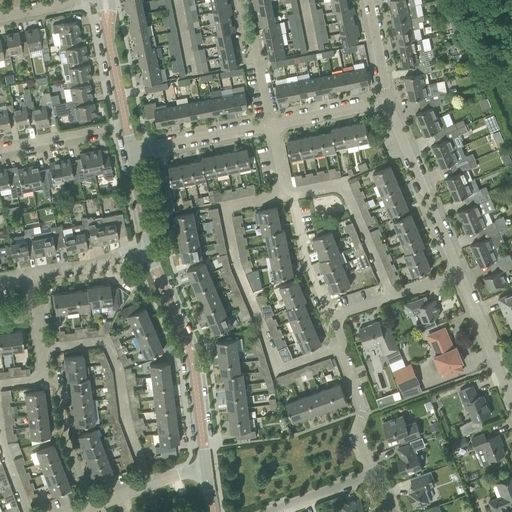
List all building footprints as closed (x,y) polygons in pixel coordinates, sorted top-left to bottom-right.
[(227,3),(226,0),(214,0),(211,1),(214,12),(231,8),(230,3),(227,3)] [(273,12),(271,0),(253,4),(254,9),(257,9),(258,15),(273,12)] [(350,2),(349,0),(331,0),(333,12),(337,11),(348,8),(347,3),(350,2)] [(415,5),(413,0),(387,0),(389,5),(391,4),(392,10),(407,7),(415,5)] [(145,14),(142,3),(125,6),(126,12),(129,11),(130,17),(145,14)] [(417,17),(415,5),(407,7),(392,10),(394,16),(391,16),(392,22),(410,18),(417,17)] [(354,7),(348,8),(337,11),(339,22),(353,19),(352,13),(355,13),(354,7)] [(232,14),(231,8),(214,12),(216,23),(231,20),(230,14),(232,14)] [(275,22),(273,12),(258,15),(259,20),(257,21),(258,27),(263,26),(263,25),(275,23),(275,22)] [(147,25),(145,14),(130,17),(131,22),(128,23),(129,28),(147,25)] [(424,20),(423,15),(417,17),(410,18),(392,22),(393,27),(396,27),(397,32),(420,28),(418,22),(424,20)] [(355,25),(353,19),(339,22),(341,33),(358,30),(357,24),(355,25)] [(67,22),(52,25),(54,32),(58,31),(61,43),(61,44),(73,41),(81,40),(78,27),(77,21),(77,20),(75,21),(71,22),(70,22),(67,22)] [(231,20),(216,23),(218,34),(230,32),(236,31),(234,25),(232,26),(231,20)] [(278,22),(275,22),(275,23),(263,25),(263,26),(264,31),(262,31),(263,37),(281,34),(278,22)] [(149,36),(147,25),(129,28),(131,34),(133,34),(134,39),(149,36)] [(24,31),(26,41),(28,51),(29,50),(40,48),(41,52),(48,51),(45,37),(39,38),(37,28),(24,31)] [(398,38),(395,39),(397,44),(414,41),(412,29),(397,32),(398,38)] [(359,35),(358,30),(341,33),(344,45),(358,42),(357,36),(359,35)] [(26,41),(20,42),(18,32),(5,35),(8,48),(9,54),(10,54),(21,52),(22,56),(29,55),(29,50),(28,51),(26,41)] [(218,34),(215,35),(217,46),(235,43),(234,37),(231,37),(230,32),(218,34)] [(283,45),(281,34),(263,37),(264,43),(267,42),(268,48),(283,45)] [(151,47),(149,36),(134,39),(135,45),(133,45),(134,51),(140,50),(139,50),(151,47)] [(414,41),(397,44),(398,50),(400,49),(401,55),(416,52),(424,50),(422,39),(414,41)] [(9,54),(8,48),(2,49),(0,40),(0,60),(3,60),(4,63),(11,61),(10,54),(9,54)] [(61,43),(59,44),(60,49),(60,51),(65,50),(67,62),(77,60),(87,58),(85,45),(74,47),(73,41),(61,44),(61,43)] [(236,48),(235,43),(217,46),(219,57),(234,54),(233,49),(236,48)] [(285,56),(283,45),(268,48),(269,53),(267,54),(268,60),(285,56)] [(139,62),(156,58),(154,47),(151,47),(139,50),(140,50),(141,55),(138,56),(139,62)] [(402,60),(400,61),(401,67),(411,65),(412,65),(415,64),(419,63),(419,68),(427,67),(424,50),(416,52),(401,55),(402,60)] [(235,60),(234,54),(219,57),(221,69),(239,65),(238,59),(235,60)] [(159,69),(156,58),(139,62),(140,67),(143,67),(144,72),(159,69)] [(67,62),(62,63),(65,73),(69,72),(71,81),(78,80),(91,77),(88,64),(78,66),(77,60),(67,62)] [(283,65),(282,60),(271,62),(272,68),(277,67),(283,65)] [(183,64),(172,67),(173,72),(179,71),(180,77),(185,76),(184,70),(183,64)] [(414,75),(404,77),(407,88),(425,85),(423,74),(432,72),(431,66),(427,67),(419,68),(415,68),(416,75),(414,75)] [(369,85),(366,68),(354,70),(357,85),(363,84),(363,86),(369,85)] [(161,81),(159,69),(144,72),(145,78),(143,78),(144,84),(161,81)] [(357,85),(354,70),(343,72),(346,90),(352,89),(352,86),(357,85)] [(346,90),(343,72),(332,75),(335,89),(340,88),(341,91),(346,90)] [(12,74),(4,75),(6,83),(14,82),(12,74)] [(335,89),(332,75),(321,77),(324,94),(330,93),(329,91),(335,89)] [(324,94),(321,77),(309,79),(312,94),(318,93),(318,95),(324,94)] [(312,94),(309,79),(298,81),(302,99),(307,98),(307,95),(312,94)] [(65,89),(63,89),(66,101),(67,101),(72,100),(82,99),(92,97),(89,84),(79,86),(78,80),(71,81),(64,82),(65,89)] [(302,99),(298,81),(287,84),(290,98),(295,97),(296,100),(302,99)] [(436,82),(425,85),(407,88),(409,100),(431,95),(432,101),(440,98),(447,96),(446,93),(438,90),(436,82)] [(290,98),(287,84),(275,86),(279,103),(285,102),(284,99),(290,98)] [(13,108),(15,118),(14,118),(16,129),(30,126),(27,116),(33,115),(34,114),(32,107),(29,88),(23,89),(24,93),(23,94),(24,102),(25,106),(20,107),(13,108)] [(33,107),(32,107),(34,114),(33,115),(36,128),(49,125),(47,115),(53,113),(52,105),(50,99),(49,92),(42,94),(38,104),(39,106),(33,107)] [(235,94),(233,94),(237,112),(242,110),(242,108),(248,107),(247,105),(245,95),(245,92),(235,94)] [(237,112),(233,94),(222,96),(225,111),(230,110),(231,113),(237,112)] [(225,111),(222,96),(211,99),(214,116),(220,115),(219,112),(225,111)] [(441,103),(440,98),(432,101),(435,106),(441,103)] [(68,101),(52,105),(53,113),(54,116),(67,113),(74,112),(76,120),(78,119),(79,122),(84,121),(84,118),(96,116),(94,109),(93,103),(83,105),(82,99),(72,100),(67,101),(68,101)] [(214,116),(211,99),(199,101),(202,116),(208,115),(209,117),(214,116)] [(202,116),(199,101),(188,103),(192,121),(197,119),(197,117),(202,116)] [(155,102),(144,104),(147,119),(156,117),(157,125),(163,124),(164,126),(169,125),(166,108),(165,104),(155,106),(155,102)] [(192,121),(188,103),(177,105),(180,120),(185,119),(186,122),(192,121)] [(0,111),(0,131),(11,130),(9,120),(14,118),(15,118),(13,108),(12,104),(5,105),(6,110),(0,111)] [(180,120),(177,105),(166,108),(169,125),(175,124),(174,121),(180,120)] [(420,125),(437,118),(433,107),(415,114),(420,125)] [(493,115),(485,118),(487,123),(495,119),(493,115)] [(442,129),(437,118),(420,125),(424,136),(442,129)] [(365,122),(354,124),(358,143),(369,141),(365,122)] [(457,129),(455,123),(444,128),(446,133),(449,132),(457,129)] [(358,143),(354,124),(343,127),(346,145),(358,143)] [(457,148),(453,137),(468,131),(465,125),(457,129),(449,132),(451,138),(432,146),(436,157),(454,149),(457,148)] [(346,145),(343,127),(331,129),(332,132),(335,147),(336,147),(346,145)] [(332,132),(321,134),(325,153),(336,151),(336,147),(335,147),(332,132)] [(325,153),(321,134),(310,136),(313,155),(325,153)] [(313,155),(310,136),(299,138),(302,157),(313,155)] [(302,157),(299,138),(287,141),(291,159),(302,157)] [(247,149),(235,151),(239,170),(251,167),(247,149)] [(458,160),(454,149),(436,157),(441,168),(458,160)] [(107,180),(113,179),(108,155),(101,157),(100,150),(89,152),(94,174),(101,173),(102,176),(107,180)] [(239,170),(235,151),(224,153),(228,172),(239,170)] [(94,174),(89,152),(79,154),(82,167),(76,168),(79,181),(84,180),(91,181),(92,178),(95,178),(94,174)] [(228,172),(224,153),(213,155),(217,174),(228,172)] [(465,156),(460,159),(463,165),(475,160),(473,153),(465,156)] [(217,174),(213,155),(202,158),(202,161),(206,176),(217,174)] [(79,181),(76,168),(71,169),(69,159),(59,161),(62,178),(72,176),(74,182),(79,181)] [(477,166),(475,160),(463,165),(465,171),(477,166)] [(62,178),(59,161),(48,163),(49,169),(44,170),(48,187),(53,186),(63,184),(62,178)] [(202,161),(191,163),(195,182),(206,179),(206,176),(202,161)] [(195,182),(191,163),(180,165),(184,184),(195,182)] [(48,190),(48,187),(44,170),(39,171),(38,165),(27,167),(32,191),(42,189),(43,191),(48,190)] [(169,169),(161,171),(169,211),(175,210),(172,198),(175,197),(173,186),(182,184),(184,184),(180,165),(169,167),(169,169)] [(390,166),(373,173),(377,184),(395,177),(390,166)] [(32,191),(27,167),(17,169),(20,183),(14,185),(17,196),(22,195),(21,193),(32,191)] [(17,197),(17,196),(14,185),(13,178),(8,179),(6,168),(0,169),(0,194),(11,192),(12,198),(17,197)] [(468,182),(463,171),(446,179),(450,189),(468,182)] [(399,187),(395,177),(377,184),(382,195),(399,187)] [(475,179),(468,182),(450,189),(455,200),(474,192),(476,198),(488,193),(486,187),(479,190),(475,179)] [(399,187),(382,195),(382,196),(386,205),(404,198),(399,187)] [(489,211),(485,201),(490,198),(488,193),(476,198),(478,203),(457,212),(461,223),(482,215),(488,212),(489,211)] [(404,198),(386,205),(387,206),(391,216),(408,209),(404,199),(404,198)] [(280,207),(258,211),(260,223),(279,219),(278,214),(281,213),(280,207)] [(193,212),(174,216),(177,227),(195,223),(193,212)] [(103,217),(108,242),(118,240),(116,228),(124,226),(122,213),(103,217)] [(411,214),(393,222),(398,232),(415,225),(411,214)] [(466,234),(486,225),(482,215),(461,223),(466,234)] [(494,222),(488,225),(490,231),(497,227),(506,224),(503,216),(496,219),(494,222)] [(91,239),(87,218),(86,217),(81,218),(82,224),(72,226),(73,234),(77,252),(87,249),(86,244),(91,242),(91,239)] [(108,242),(103,217),(93,219),(92,217),(87,218),(91,239),(96,238),(97,245),(108,242)] [(279,219),(260,223),(263,235),(266,234),(266,233),(281,230),(280,225),(283,224),(282,218),(279,219)] [(197,235),(195,223),(177,227),(179,239),(197,235)] [(73,234),(72,226),(61,228),(61,225),(56,226),(59,246),(65,245),(66,254),(77,252),(73,234)] [(420,235),(415,225),(398,232),(402,243),(420,235)] [(59,246),(56,226),(50,227),(51,231),(40,233),(45,255),(55,253),(54,247),(59,246)] [(504,244),(500,233),(497,227),(490,231),(487,232),(490,237),(471,245),(475,256),(493,249),(504,244)] [(45,255),(40,233),(40,232),(33,233),(33,229),(30,228),(23,229),(24,234),(26,240),(28,252),(33,251),(34,257),(45,255)] [(287,229),(281,230),(266,233),(266,234),(268,244),(287,241),(285,235),(288,235),(287,229)] [(315,250),(318,249),(335,242),(331,231),(313,238),(316,244),(313,245),(315,250)] [(28,252),(26,240),(24,234),(8,238),(10,246),(11,251),(11,253),(13,261),(29,258),(28,252)] [(200,246),(197,235),(179,239),(181,250),(200,246)] [(424,246),(420,235),(402,243),(407,254),(422,247),(424,246)] [(289,240),(287,241),(268,244),(270,256),(289,252),(288,247),(291,246),(289,240)] [(340,253),(335,242),(318,249),(320,254),(317,255),(319,260),(323,259),(337,254),(340,253)] [(202,258),(200,246),(181,250),(183,261),(202,258)] [(422,247),(407,254),(404,255),(409,266),(426,258),(422,247)] [(497,259),(494,252),(493,249),(475,256),(480,267),(497,259)] [(292,251),(289,252),(270,256),(273,267),(291,263),(290,258),(293,257),(292,251)] [(342,264),(337,254),(323,259),(319,260),(322,266),(319,267),(321,273),(324,271),(342,264)] [(366,254),(356,258),(361,268),(363,268),(370,265),(366,254)] [(509,254),(501,258),(499,259),(501,264),(511,260),(509,254)] [(431,268),(426,258),(409,266),(413,276),(431,268)] [(511,259),(511,260),(501,264),(504,270),(484,278),(490,291),(507,283),(505,276),(510,274),(508,270),(511,268),(511,259)] [(209,273),(205,263),(187,270),(191,279),(190,279),(191,281),(209,273)] [(294,263),(291,263),(273,267),(275,278),(293,275),(292,269),(295,268),(294,263)] [(346,275),(342,264),(324,271),(326,277),(323,278),(326,283),(328,282),(346,275)] [(253,271),(246,274),(247,277),(253,291),(261,288),(257,270),(253,271)] [(214,284),(209,273),(191,281),(192,283),(196,291),(214,284)] [(333,293),(351,285),(346,275),(328,282),(331,287),(328,288),(330,294),(333,292),(333,293)] [(297,279),(280,286),(284,297),(301,290),(299,285),(302,284),(300,278),(297,279)] [(107,285),(98,286),(100,305),(111,303),(112,309),(119,308),(116,288),(110,288),(109,284),(106,284),(107,285)] [(218,294),(214,284),(196,291),(200,300),(199,300),(200,302),(218,294)] [(100,305),(98,286),(89,287),(89,286),(86,287),(86,289),(87,289),(89,306),(100,305)] [(87,289),(86,289),(84,289),(84,290),(75,291),(78,310),(89,309),(89,306),(87,289)] [(304,289),(301,290),(284,297),(289,307),(289,308),(303,302),(306,301),(304,295),(306,294),(304,289)] [(78,310),(75,291),(66,293),(66,291),(64,292),(66,312),(78,310)] [(66,312),(64,292),(62,292),(62,293),(52,294),(55,313),(66,312)] [(511,293),(507,296),(498,299),(505,315),(506,315),(511,327),(511,293)] [(223,305),(218,294),(200,302),(200,304),(201,304),(205,312),(223,305)] [(420,299),(404,304),(409,316),(418,312),(423,323),(439,315),(437,311),(439,310),(435,300),(429,303),(426,296),(420,299)] [(308,306),(306,301),(303,302),(289,308),(289,307),(286,308),(290,319),(308,312),(306,307),(308,306)] [(119,311),(122,317),(127,315),(132,325),(150,318),(149,316),(148,316),(144,307),(141,309),(138,303),(119,311)] [(267,305),(260,308),(261,311),(264,318),(271,315),(274,314),(271,308),(269,304),(267,305)] [(227,315),(223,305),(205,312),(208,321),(207,321),(208,323),(227,315)] [(310,311),(308,312),(290,319),(295,330),(312,322),(310,318),(313,316),(310,311)] [(232,326),(227,315),(208,323),(209,325),(210,325),(214,334),(232,326)] [(151,320),(150,318),(132,325),(136,336),(153,329),(150,320),(151,320)] [(315,321),(312,322),(295,330),(299,340),(317,333),(314,328),(317,327),(315,321)] [(387,324),(381,326),(379,321),(367,325),(368,326),(359,329),(364,346),(381,341),(387,355),(398,350),(387,324)] [(429,334),(437,354),(438,355),(454,348),(451,341),(449,341),(443,328),(429,334)] [(157,337),(153,329),(136,336),(140,346),(159,339),(158,337),(157,337)] [(11,331),(9,331),(12,351),(23,349),(21,330),(12,332),(11,331)] [(12,351),(9,331),(7,331),(7,332),(0,333),(0,349),(0,352),(12,351)] [(319,332),(317,333),(299,340),(304,351),(321,344),(319,339),(322,337),(319,332)] [(159,341),(159,339),(140,346),(145,357),(162,350),(159,341)] [(238,351),(237,339),(217,342),(219,351),(218,351),(218,354),(238,351)] [(284,347),(277,350),(279,353),(282,361),(284,362),(292,359),(287,346),(284,347)] [(456,346),(454,348),(438,355),(437,354),(434,356),(440,371),(441,371),(444,378),(463,370),(460,363),(463,362),(456,346)] [(240,362),(238,351),(218,354),(218,356),(219,356),(220,365),(240,362)] [(367,370),(381,368),(378,353),(364,356),(367,370)] [(84,367),(82,355),(63,357),(64,363),(61,364),(62,369),(65,369),(84,367)] [(240,362),(220,365),(221,374),(220,374),(221,376),(224,376),(241,374),(241,373),(240,362)] [(169,372),(168,363),(150,365),(151,376),(171,374),(170,372),(169,372)] [(420,383),(411,364),(393,372),(401,391),(420,383)] [(85,378),(85,377),(84,367),(65,369),(66,375),(63,375),(63,381),(66,380),(66,381),(69,380),(85,378)] [(241,374),(224,376),(225,385),(224,385),(225,387),(244,385),(243,373),(241,373),(241,374)] [(171,376),(171,374),(151,376),(153,388),(171,385),(170,377),(171,376)] [(88,377),(85,377),(85,378),(69,380),(70,385),(67,386),(68,392),(71,391),(90,389),(88,377)] [(348,405),(340,384),(329,388),(336,406),(342,404),(342,405),(345,405),(345,406),(348,405)] [(172,394),(171,385),(153,388),(154,399),(173,397),(173,394),(172,394)] [(246,396),(244,385),(225,387),(225,390),(226,389),(227,398),(246,396)] [(459,392),(463,401),(465,406),(467,405),(473,420),(459,427),(463,436),(483,428),(479,419),(490,414),(483,396),(477,398),(472,386),(459,392)] [(336,406),(329,388),(318,392),(326,413),(328,412),(328,411),(330,410),(330,408),(336,406)] [(91,400),(90,389),(71,391),(71,397),(68,397),(69,403),(72,403),(91,400)] [(43,390),(24,393),(26,404),(45,402),(44,396),(47,396),(46,390),(43,391),(43,390)] [(399,391),(392,393),(394,400),(401,397),(399,391)] [(326,413),(318,392),(308,396),(314,414),(320,411),(321,413),(323,412),(324,414),(326,413)] [(247,407),(246,396),(227,398),(228,407),(227,407),(228,410),(247,407)] [(314,414),(308,396),(297,400),(305,420),(307,420),(307,418),(309,418),(308,416),(314,414)] [(385,396),(376,399),(378,405),(387,402),(385,396)] [(174,399),(173,397),(154,399),(156,410),(174,408),(173,399),(174,399)] [(93,412),(91,400),(72,403),(73,408),(70,408),(71,414),(73,414),(93,412)] [(305,420),(297,400),(286,404),(293,422),(299,419),(300,421),(302,420),(302,421),(305,420)] [(48,401),(45,402),(26,404),(27,416),(46,413),(46,408),(49,407),(48,401)] [(249,419),(247,407),(228,410),(228,412),(229,412),(230,421),(249,419)] [(175,417),(174,408),(156,410),(157,422),(176,419),(176,417),(175,417)] [(94,423),(93,412),(73,414),(74,419),(71,420),(72,426),(75,425),(75,426),(94,423)] [(49,413),(46,413),(27,416),(29,427),(48,424),(47,419),(50,419),(49,413)] [(415,422),(406,426),(402,416),(383,423),(389,439),(404,434),(406,440),(401,442),(420,435),(415,422)] [(254,418),(249,419),(230,421),(231,430),(230,430),(230,433),(235,432),(236,439),(256,436),(254,418)] [(177,422),(176,419),(157,422),(159,433),(177,431),(176,422),(177,422)] [(51,424),(48,424),(29,427),(30,439),(49,436),(49,430),(51,430),(51,424)] [(99,440),(95,429),(77,436),(80,441),(77,442),(79,448),(82,447),(99,440)] [(178,440),(177,431),(159,433),(160,445),(154,445),(155,452),(175,450),(174,443),(179,442),(179,440),(178,440)] [(499,435),(489,438),(486,440),(483,434),(471,439),(476,451),(483,448),(489,460),(505,454),(500,442),(501,441),(499,435)] [(465,437),(452,442),(455,449),(468,444),(465,437)] [(104,451),(99,440),(82,447),(84,452),(81,453),(83,459),(86,458),(104,451)] [(58,450),(56,444),(36,452),(40,462),(57,456),(56,451),(58,450)] [(402,475),(422,468),(417,454),(415,455),(411,444),(398,449),(402,460),(397,461),(402,475)] [(90,468),(108,461),(104,451),(86,458),(87,462),(85,463),(87,469),(90,468)] [(60,461),(62,460),(60,455),(57,456),(40,462),(44,473),(61,466),(60,461)] [(94,479),(112,472),(108,461),(90,468),(92,473),(89,474),(91,480),(94,479)] [(64,465),(61,466),(44,473),(48,484),(65,477),(64,472),(66,471),(64,465)] [(411,490),(408,491),(410,496),(414,507),(423,504),(430,501),(426,489),(433,486),(436,485),(431,471),(428,472),(419,475),(410,479),(414,489),(411,490)] [(68,476),(65,477),(48,484),(52,495),(70,488),(68,483),(70,482),(68,476)] [(511,476),(506,479),(496,483),(501,496),(488,501),(492,511),(493,511),(511,504),(511,476)] [(364,511),(360,498),(340,505),(342,511),(364,511)]
